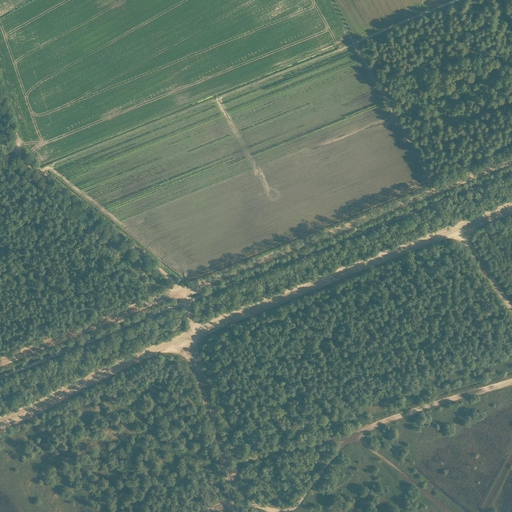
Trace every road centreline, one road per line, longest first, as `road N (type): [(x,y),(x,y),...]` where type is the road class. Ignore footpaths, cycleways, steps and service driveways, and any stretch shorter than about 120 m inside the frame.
road 1 (track): [(0,361),(511,159)]
road 2 (track): [(235,511),(190,334),(511,209)]
road 3 (track): [(511,381),(384,419),(348,438),(223,464)]
road 4 (track): [(185,302),(162,271),(0,139)]
road 5 (track): [(0,422),(190,334),(185,302)]
road 6 (track): [(348,438),(290,504),(234,508)]
